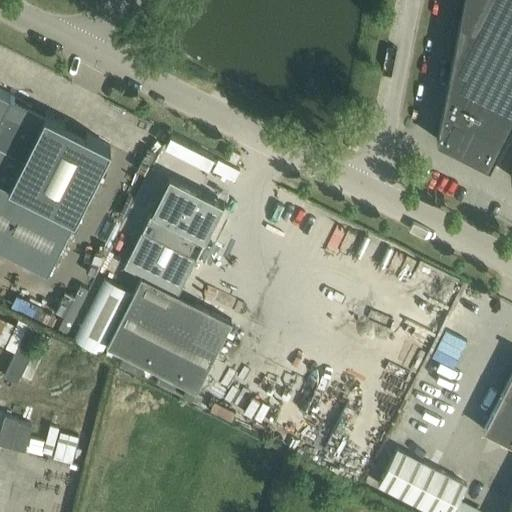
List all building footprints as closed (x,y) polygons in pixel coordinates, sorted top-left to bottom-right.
[(511,120),(511,0),(463,0),(437,139),(489,166),(511,120)] [(0,246),(47,270),(77,211),(110,145),(43,111),(6,93),(0,89),(0,246)] [(224,202),(169,175),(153,208),(124,265),(142,274),(106,344),(196,390),(232,320),(178,292),(207,235),(224,202)] [(104,276),(73,337),(101,351),(132,290),(104,276)] [(511,372),(484,429),(511,443),(511,372)] [(0,433),(0,442),(26,449),(33,423),(18,420),(19,417),(5,413),(0,433)] [(378,482),(436,511),(450,511),(467,480),(397,444),(378,482)]
